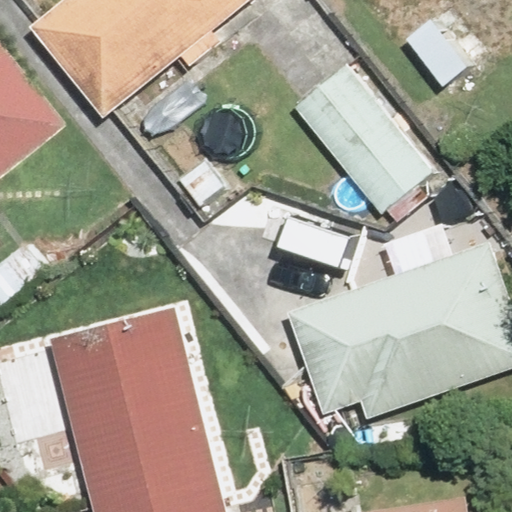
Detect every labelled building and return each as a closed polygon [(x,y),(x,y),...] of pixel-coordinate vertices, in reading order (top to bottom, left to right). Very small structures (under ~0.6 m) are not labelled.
[(80,0),(47,27),(121,120),(198,58),(204,66),(244,34),(237,25),(268,0),(80,0)] [(365,0),(413,59),(431,45),(464,86),(511,47),(511,34),(484,0),(365,0)] [(357,63),(308,104),(397,212),(446,171),(357,63)] [(0,172),(54,127),(0,64),(0,172)] [(378,402),(386,422),(511,375),(511,256),(507,241),(471,254),(460,224),(397,247),(406,272),(302,310),(340,416),(378,402)] [(36,240),(0,270),(0,292),(13,309),(60,269),(36,240)] [(243,511),(194,306),(67,337),(108,511),(243,511)] [(482,511),(481,502),(405,511),(482,511)]
